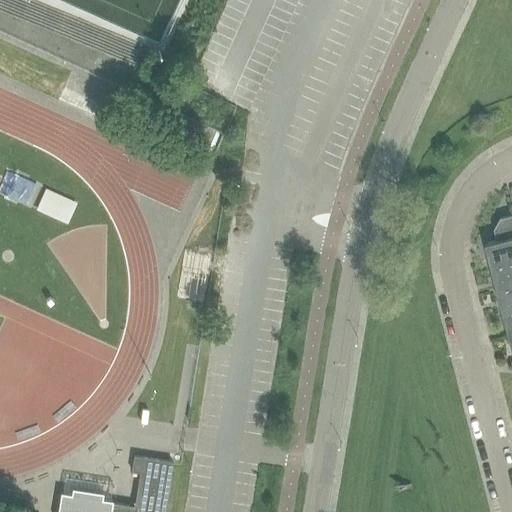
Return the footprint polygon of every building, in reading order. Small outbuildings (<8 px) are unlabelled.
[(0,187),(30,201),(40,181),(9,166),(0,185),(0,187)] [(511,216),(511,215),(500,218),(494,228),(497,241),(486,244),(492,267),(511,261),(511,216)] [(497,290),(511,286),(511,261),(492,267),(497,290)] [(511,286),(497,290),(503,313),(511,311),(511,286)] [(509,336),(511,335),(511,311),(503,313),(509,336)] [(61,492),(57,511),(161,511),(170,462),(172,463),(173,462),(141,457),(134,455),(131,471),(141,472),(135,506),(112,502),(112,500),(110,500),(113,484),(65,476),(63,492),(61,492)]
